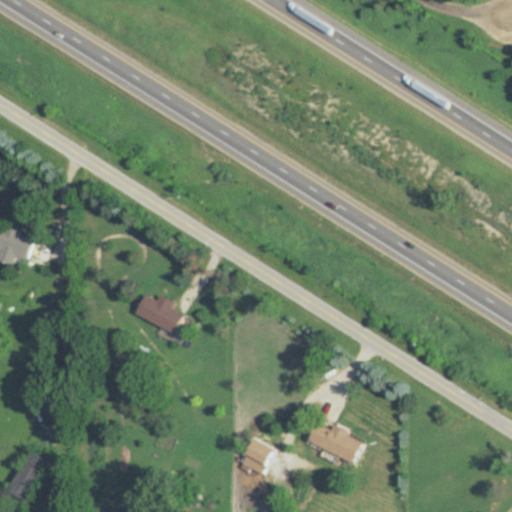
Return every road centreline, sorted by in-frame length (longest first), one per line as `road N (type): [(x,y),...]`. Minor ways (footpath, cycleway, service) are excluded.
road 1 (residential): [(511,425),(0,102)]
road 2 (motorway): [(9,0),(511,313)]
road 3 (motorway): [(511,150),(276,0)]
